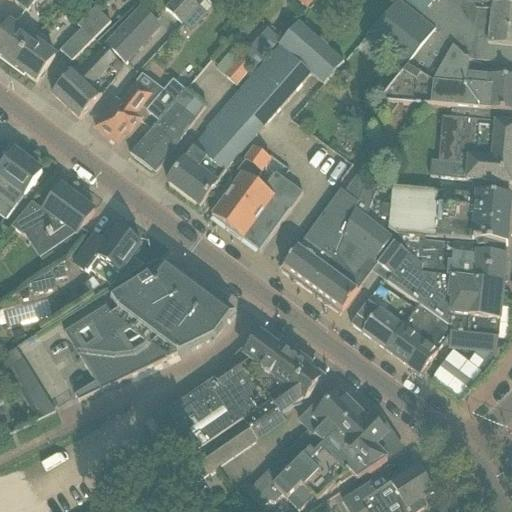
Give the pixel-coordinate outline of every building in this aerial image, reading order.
[(16,0),(14,3),(27,13),(37,0),(16,0)] [(181,26),(199,8),(190,0),(174,0),(164,11),(181,26)] [(402,0),(367,39),(379,49),(406,70),(412,63),(415,58),(435,32),(462,59),(470,63),(511,67),(511,10),(466,6),(459,0),(402,0)] [(511,10),(511,0),(459,0),(466,6),(511,10)] [(199,8),(190,17),(198,24),(212,9),(204,2),(199,8)] [(77,28),(81,31),(60,54),(71,64),(109,23),(95,10),(77,28)] [(142,11),(121,32),(107,47),(125,64),(139,50),(151,38),(147,34),(156,25),(142,11)] [(292,99),(312,76),(324,88),(345,65),(299,24),(279,47),(263,65),(264,66),(224,111),(256,139),(292,99)] [(0,57),(14,68),(32,43),(10,27),(0,40),(0,57)] [(225,78),(236,87),(251,70),(253,72),(280,42),(267,30),(225,78)] [(390,88),(379,105),(398,106),(451,111),(502,115),(511,116),(511,82),(467,78),(468,63),(470,63),(462,59),(435,32),(415,58),(412,63),(406,70),(403,73),(390,88)] [(367,39),(356,51),(369,61),(379,49),(367,39)] [(32,43),(14,68),(36,85),(55,60),(32,43)] [(102,98),(91,87),(116,61),(104,50),(79,76),(75,72),(53,96),(79,122),(102,98)] [(131,138),(141,123),(136,119),(159,88),(143,76),(120,107),(116,104),(96,131),(117,147),(127,135),(131,138)] [(147,113),(159,123),(184,94),(173,83),(147,113)] [(156,176),(168,160),(205,109),(184,94),(159,123),(130,157),(156,176)] [(200,209),(212,193),(226,174),(256,139),(224,111),(207,130),(208,132),(168,185),(200,209)] [(471,197),(502,200),(503,188),(511,189),(511,184),(511,127),(501,127),(502,115),(451,111),(450,121),(443,121),(439,164),(431,164),(430,179),(466,183),(466,184),(472,184),(471,197)] [(233,234),(264,192),(254,185),(271,163),(259,154),(253,150),(236,174),(242,178),(212,218),(233,234)] [(0,174),(0,204),(12,213),(23,198),(25,199),(30,191),(42,175),(15,154),(3,170),(0,174)] [(233,234),(260,254),(303,196),(276,176),(264,192),(233,234)] [(344,240),(355,212),(364,190),(366,185),(357,178),(344,196),(340,193),(282,270),(312,292),(342,314),(354,298),(362,288),(359,285),(354,278),(337,258),(344,240)] [(76,238),(83,230),(95,214),(93,213),(92,215),(72,200),(73,198),(62,190),(44,214),(32,205),(19,220),(11,230),(26,241),(40,262),(76,238)] [(398,190),(393,190),(392,207),(390,221),(389,231),(397,239),(431,245),(478,250),(501,252),(502,248),(506,248),(511,201),(502,200),(471,197),(398,190)] [(381,207),(380,220),(390,221),(392,207),(381,207)] [(355,212),(344,240),(368,258),(374,263),(391,240),(367,221),(366,220),(355,212)] [(142,249),(120,233),(109,248),(95,238),(75,266),(87,275),(89,272),(111,289),(141,269),(134,259),(142,249)] [(478,250),(431,245),(397,239),(393,238),(393,246),(427,271),(430,278),(504,286),(507,258),(477,255),(478,250)] [(344,240),(337,258),(354,278),(368,258),(344,240)] [(503,292),(504,286),(430,278),(427,271),(393,246),(393,247),(377,268),(392,279),(387,286),(418,309),(416,312),(454,333),(451,337),(443,347),(450,348),(450,352),(496,357),(503,292)] [(63,266),(31,287),(34,297),(57,291),(55,282),(66,280),(63,266)] [(107,309),(65,335),(82,362),(96,385),(75,398),(79,404),(178,357),(181,359),(215,342),(217,340),(216,340),(219,336),(223,331),(225,329),(228,325),(229,326),(230,325),(230,324),(233,320),(236,316),(174,270),(174,269),(173,268),(173,269),(172,270),(170,268),(159,283),(161,284),(154,288),(148,279),(112,302),(117,311),(111,316),(107,309)] [(385,352),(403,329),(397,324),(400,320),(373,299),(369,304),(368,303),(351,327),(370,341),(385,352)] [(454,333),(416,312),(403,329),(385,352),(420,378),(431,364),(443,347),(451,337),(454,333)] [(161,472),(180,461),(177,457),(174,452),(275,382),(294,356),(264,334),(262,337),(261,336),(249,352),(166,409),(166,408),(151,419),(165,438),(148,450),(161,472)] [(177,457),(180,461),(197,485),(286,426),(280,417),(304,400),(307,400),(308,400),(317,387),(318,388),(324,379),(320,376),(294,356),(275,382),(174,452),(177,457)] [(275,506),(283,499),(370,418),(363,411),(360,415),(340,395),(329,406),(323,400),(310,414),(316,420),(312,425),(319,432),(305,446),(300,441),(288,454),(247,495),(262,511),(270,505),(275,506)] [(370,418),(283,499),(296,511),(302,511),(314,501),(317,504),(336,486),(338,489),(353,479),(356,483),(388,463),(384,458),(398,448),(386,430),(381,434),(375,428),(377,425),(370,418)] [(417,469),(400,480),(377,494),(371,485),(341,503),(346,511),(423,511),(428,509),(423,501),(433,495),(417,469)]
